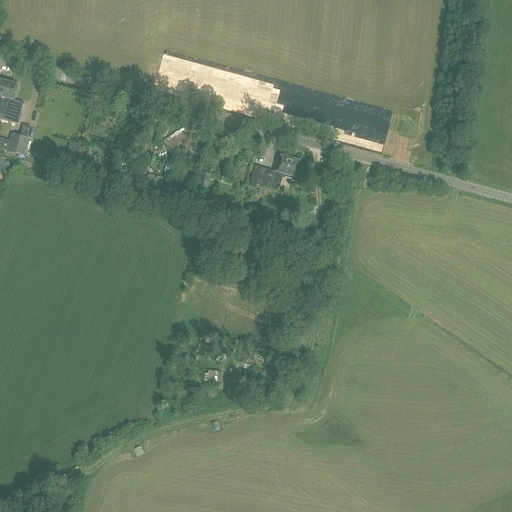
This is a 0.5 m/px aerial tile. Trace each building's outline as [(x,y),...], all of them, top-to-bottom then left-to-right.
[(18,85),(7,82),(0,109),(0,115),(17,120),(21,102),(14,99),(18,85)] [(137,129),(134,139),(141,142),(141,140),(144,131),(137,129)] [(12,134),(11,136),(9,144),(8,151),(24,155),(28,138),(23,136),(12,134)] [(281,155),(276,171),(255,166),(250,181),(249,186),(255,188),(256,184),(278,190),(278,189),(283,175),(293,178),(293,176),(296,177),(298,169),(297,169),(300,161),(281,155)] [(199,172),(195,186),(207,188),(211,175),(199,172)] [(186,208),(188,199),(179,196),(176,205),(186,208)] [(209,206),(207,213),(214,216),(217,208),(209,206)] [(241,273),(241,275),(250,277),(260,241),(239,235),(235,250),(242,252),(237,271),(241,273)] [(267,280),(266,292),(280,294),(281,286),(278,286),(278,281),(267,280)] [(218,422),(210,424),(211,432),(219,430),(218,422)] [(144,453),(141,447),(133,450),(136,457),(144,453)]
